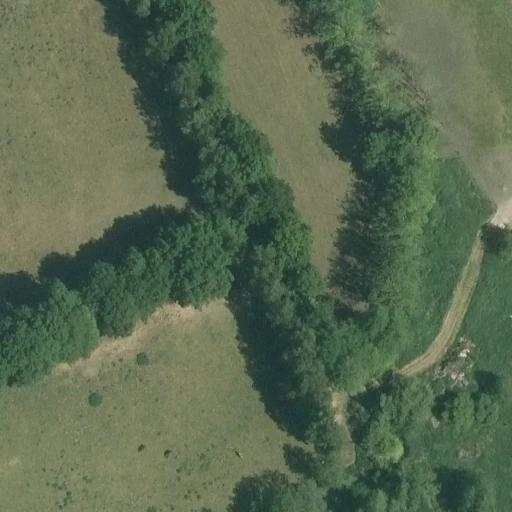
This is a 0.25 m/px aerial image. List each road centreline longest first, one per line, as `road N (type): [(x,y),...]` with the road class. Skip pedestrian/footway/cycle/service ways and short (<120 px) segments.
road 1 (track): [(271,511),(337,470),(142,0)]
road 2 (track): [(325,0),(389,159),(398,233),(378,316),(341,357),(299,374)]
road 3 (track): [(246,239),(0,355)]
